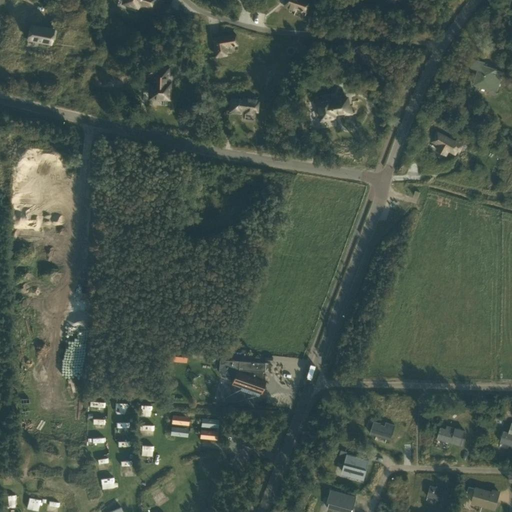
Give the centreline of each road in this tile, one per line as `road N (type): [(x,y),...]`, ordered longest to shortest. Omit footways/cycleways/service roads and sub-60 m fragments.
road 1 (tertiary): [(0,99),(186,145),(383,179)]
road 2 (unclassified): [(440,49),(224,21),(184,0)]
road 3 (tertiary): [(309,387),(383,179)]
road 4 (unclassified): [(511,392),(309,387)]
road 5 (unclassified): [(383,179),(440,49)]
road 6 (tertiary): [(262,511),(309,387)]
